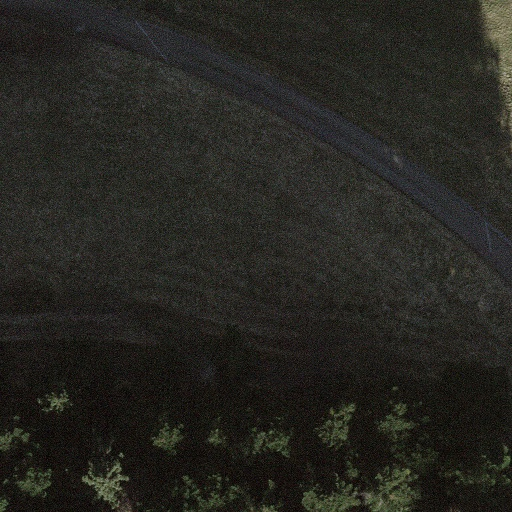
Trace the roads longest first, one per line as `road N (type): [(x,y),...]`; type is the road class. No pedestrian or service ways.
road 1 (track): [(511,279),(335,136),(126,46),(0,27)]
road 2 (track): [(0,365),(178,363),(370,382),(511,422)]
